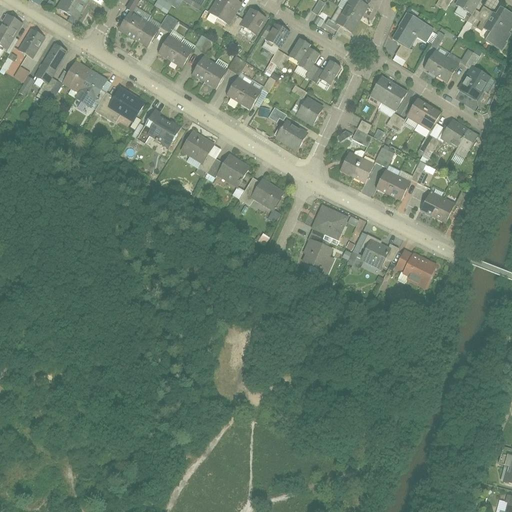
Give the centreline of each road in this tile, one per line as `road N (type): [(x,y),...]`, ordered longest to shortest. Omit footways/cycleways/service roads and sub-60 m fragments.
road 1 (residential): [(308,181),(89,46)]
road 2 (residential): [(364,54),(474,116),(495,110),(511,64)]
road 3 (residential): [(459,256),(308,181)]
road 4 (residential): [(308,181),(364,54)]
